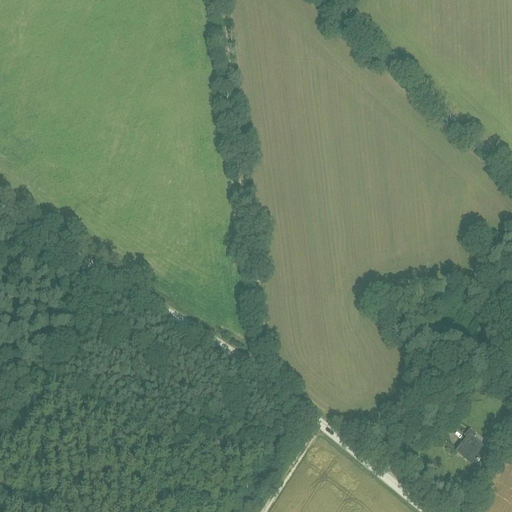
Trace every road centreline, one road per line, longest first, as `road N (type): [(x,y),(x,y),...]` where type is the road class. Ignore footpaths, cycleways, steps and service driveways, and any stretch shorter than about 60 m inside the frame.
road 1 (unclassified): [(267,373),(222,0)]
road 2 (tertiary): [(438,511),(267,373)]
road 3 (tertiary): [(267,373),(101,262)]
road 4 (unclassified): [(0,406),(101,262)]
